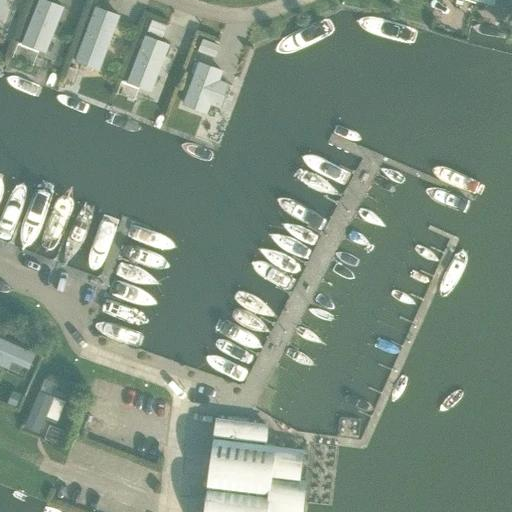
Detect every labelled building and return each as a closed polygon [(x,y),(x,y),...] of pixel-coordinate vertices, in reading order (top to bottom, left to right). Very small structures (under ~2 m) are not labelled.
[(63,7),(45,0),(39,0),(23,43),(44,51),(46,50),(63,7)] [(496,0),(466,0),(493,9),(496,0)] [(96,7),(95,10),(76,62),(98,71),(119,16),(96,7)] [(167,26),(152,20),(148,31),(163,37),(167,26)] [(169,45),(146,36),(128,82),(150,90),(151,90),(169,45)] [(218,45),(203,39),(198,50),(214,56),(218,45)] [(199,62),(184,104),(205,112),(207,111),(222,71),(199,62)] [(267,426),(216,420),(204,511),(294,511),(299,478),(291,477),(295,449),(275,446),(275,442),(265,441),(267,426)]
